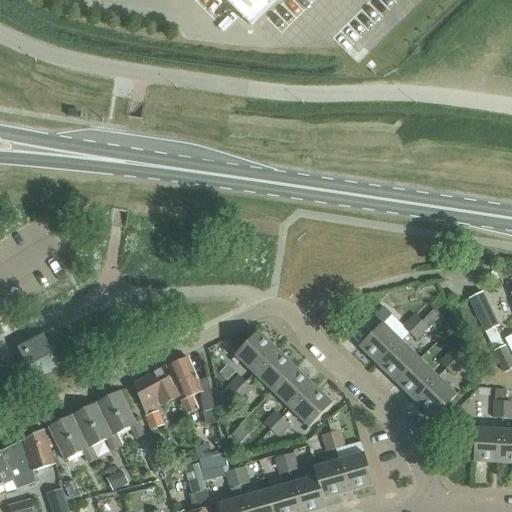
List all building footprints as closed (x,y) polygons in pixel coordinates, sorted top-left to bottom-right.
[(223,0),(250,26),(275,0),(223,0)] [(387,312),(405,311),(403,285),(385,287),(387,312)] [(467,299),(479,320),(484,333),(498,326),(492,314),(481,292),(467,299)] [(402,325),(401,326),(408,333),(420,321),(413,314),(402,325)] [(416,341),(428,328),(420,321),(408,333),(416,341)] [(400,342),(391,334),(381,324),(358,347),(377,365),(400,342)] [(257,333),(234,356),(253,374),(275,351),(257,333)] [(42,336),(17,349),(32,378),(57,365),(42,336)] [(377,365),(395,383),(418,360),(400,342),(377,365)] [(438,362),(445,369),(457,356),(450,349),(438,362)] [(494,354),(503,373),(511,368),(511,360),(506,349),(494,354)] [(275,351),(253,374),(261,382),(271,392),(294,368),(275,351)] [(465,364),(457,356),(445,369),(452,376),(465,364)] [(206,378),(197,382),(186,358),(167,366),(182,400),(180,401),(185,414),(196,409),(190,396),(199,392),(200,400),(205,424),(215,422),(215,423),(216,422),(206,378)] [(395,383),(413,401),(436,377),(418,360),(395,383)] [(141,406),(143,412),(144,415),(179,397),(174,389),(164,367),(133,384),(141,406)] [(271,392),(289,409),(312,385),(294,368),(271,392)] [(225,387),(233,395),(244,383),(237,375),(225,387)] [(413,401),(432,419),(455,396),(436,377),(413,401)] [(244,383),(233,395),(240,402),(252,390),(244,383)] [(289,409),(308,427),(331,403),(312,385),(289,409)] [(119,391),(95,403),(118,448),(120,446),(114,435),(129,427),(135,439),(144,434),(137,422),(136,423),(119,391)] [(491,418),(503,419),(503,402),(492,401),(491,418)] [(511,417),(511,402),(503,402),(503,419),(511,419),(511,417)] [(95,403),(72,415),(94,460),(97,459),(90,446),(105,439),(111,451),(118,448),(95,403)] [(164,425),(158,410),(143,416),(149,431),(164,425)] [(262,423),(269,430),(281,417),(274,411),(262,423)] [(88,463),(94,460),(72,415),(48,427),(64,460),(81,451),(88,463)] [(269,430),(277,437),(289,425),(281,417),(269,430)] [(43,430),(22,440),(32,472),(54,465),(43,430)] [(340,430),(330,433),(335,449),(345,447),(340,430)] [(474,462),(500,463),(502,431),(476,430),(474,462)] [(511,431),(502,431),(500,463),(511,463),(511,431)] [(325,452),(335,449),(330,433),(320,436),(325,452)] [(32,472),(22,440),(0,451),(0,486),(2,486),(5,493),(35,482),(32,472)] [(159,446),(147,452),(154,467),(166,461),(159,446)] [(192,450),(173,457),(176,467),(196,460),(192,450)] [(224,452),(197,458),(200,471),(201,472),(213,468),(226,465),(227,465),(224,453),(224,452)] [(363,454),(337,461),(346,492),(371,485),(363,454)] [(287,472),(283,456),(278,457),(273,458),(278,475),(287,472)] [(313,468),(315,476),(322,499),(346,492),(337,461),(313,468)] [(193,511),(192,511),(208,511),(207,508),(211,507),(206,490),(199,471),(197,463),(183,467),(191,494),(188,495),(193,511)] [(244,466),(234,469),(239,486),(249,483),(244,466)] [(224,472),(229,489),(232,500),(216,505),(218,511),(245,511),(242,497),(241,498),(238,486),(239,486),(234,469),(224,472)] [(322,499),(315,476),(291,483),(298,511),(310,511),(324,508),(322,499)] [(63,485),(70,500),(79,495),(72,480),(63,485)] [(298,511),(291,483),(266,490),(272,511),(298,511)] [(44,489),(50,511),(54,511),(68,508),(61,485),(44,489)] [(272,511),(266,490),(242,497),(245,511),(272,511)] [(33,511),(30,499),(6,506),(8,511),(33,511)]
